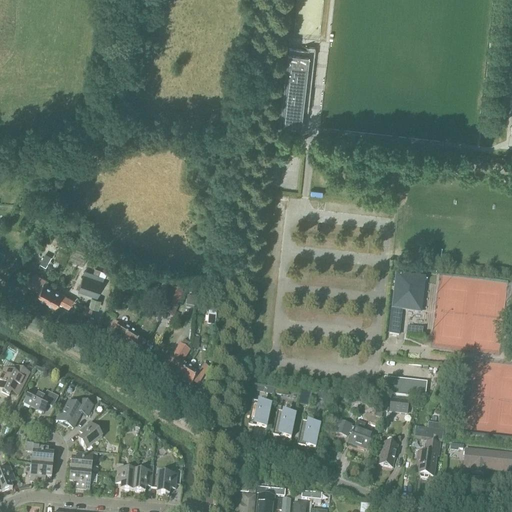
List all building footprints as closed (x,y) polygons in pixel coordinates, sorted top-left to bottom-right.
[(302,50),(288,48),(288,54),(287,54),(279,125),(301,127),(303,110),(308,111),(315,48),(302,46),(302,50)] [(58,249),(54,259),(55,259),(60,262),(64,264),(69,254),(65,253),(58,249)] [(46,254),(43,259),(48,262),(51,257),(46,254)] [(32,266),(34,262),(28,259),(29,258),(24,255),(21,261),(32,266)] [(78,290),(97,297),(103,277),(84,271),(78,290)] [(45,301),(52,288),(46,285),(48,280),(34,273),(33,275),(27,272),(22,283),(38,291),(35,296),(45,301)] [(415,309),(418,279),(396,276),(389,335),(396,336),(398,336),(401,311),(399,311),(400,307),(415,309)] [(62,293),(52,288),(45,301),(55,306),(57,302),(68,308),(73,300),(62,294),(62,293)] [(161,313),(173,318),(184,294),(172,288),(161,313)] [(114,297),(121,301),(127,304),(130,297),(124,295),(116,292),(114,297)] [(193,310),(195,298),(187,297),(185,309),(193,310)] [(100,301),(91,298),(89,307),(98,309),(100,301)] [(87,319),(85,327),(93,328),(95,321),(87,319)] [(112,336),(123,344),(131,332),(115,322),(110,330),(114,333),(112,336)] [(131,332),(123,344),(134,351),(136,348),(141,351),(146,342),(142,340),(142,339),(131,332)] [(187,349),(180,345),(166,367),(170,369),(168,373),(180,380),(187,368),(182,365),(190,351),(187,349)] [(197,374),(187,368),(180,380),(191,387),(193,384),(198,387),(209,369),(203,365),(197,374)] [(442,406),(446,368),(441,367),(436,405),(442,406)] [(4,370),(0,377),(0,392),(9,397),(11,394),(18,397),(29,374),(16,368),(13,374),(4,370)] [(426,384),(384,379),(382,395),(425,400),(426,384)] [(301,391),(298,406),(309,408),(312,393),(301,391)] [(24,405),(43,415),(48,406),(53,409),(58,398),(47,392),(43,399),(30,392),(24,405)] [(328,406),(331,396),(331,395),(318,392),(316,403),(326,406),(328,406)] [(376,416),(375,421),(380,422),(385,401),(373,398),(372,404),(376,405),(373,415),(376,416)] [(390,400),(388,414),(407,416),(409,402),(390,400)] [(69,403),(65,411),(62,409),(56,421),(73,430),(80,415),(87,418),(93,407),(81,401),(78,407),(69,403),(68,403),(69,403)] [(266,432),(271,405),(270,405),(270,406),(254,403),(249,427),(265,430),(265,431),(266,432)] [(290,442),(296,415),(295,415),(295,416),(278,413),(273,437),(290,440),(289,441),(290,442)] [(428,424),(427,430),(415,428),(414,438),(442,442),(444,426),(445,426),(447,414),(440,413),(438,425),(428,424)] [(315,452),(320,425),(319,425),(319,426),(303,423),(298,447),(314,450),(314,452),(315,452)] [(347,434),(352,436),(349,445),(357,448),(356,448),(364,451),(364,450),(366,451),(372,436),(362,432),(364,425),(357,423),(354,430),(350,428),(350,427),(339,423),(335,434),(346,438),(347,434)] [(82,438),(78,441),(85,451),(102,438),(91,424),(79,433),(82,438)] [(32,453),(31,465),(52,467),(53,455),(45,454),(46,448),(39,448),(39,442),(27,440),(26,453),(32,453)] [(392,469),(397,448),(383,444),(378,466),(392,469)] [(420,476),(420,478),(421,479),(427,480),(428,479),(428,477),(433,478),(436,457),(438,457),(440,446),(427,444),(426,456),(418,455),(415,476),(420,476)] [(511,456),(465,451),(463,468),(471,468),(470,473),(486,475),(487,470),(511,472),(511,461),(511,456)] [(71,460),(70,472),(91,474),(92,462),(96,462),(97,456),(78,455),(77,460),(71,460)] [(51,480),(52,467),(31,465),(30,483),(45,485),(45,479),(51,480)] [(120,492),(132,493),(134,472),(122,471),(122,467),(117,466),(115,485),(120,486),(120,492)] [(144,473),(134,472),(132,493),(144,494),(145,488),(151,489),(153,468),(144,467),(144,473)] [(10,468),(0,472),(0,492),(1,494),(12,490),(10,484),(15,482),(10,468)] [(89,492),(91,474),(70,472),(69,484),(75,485),(74,491),(89,492)] [(175,491),(176,476),(158,474),(156,495),(169,497),(169,491),(175,491)] [(321,501),(322,495),(312,494),(302,493),(301,499),(321,501)] [(253,511),(255,498),(247,497),(243,497),(241,505),(236,503),(235,511),(253,511)] [(271,511),(272,507),(273,501),(273,500),(261,500),(259,511),(271,511)] [(281,511),(289,511),(290,502),(283,502),(282,509),(281,511)]
